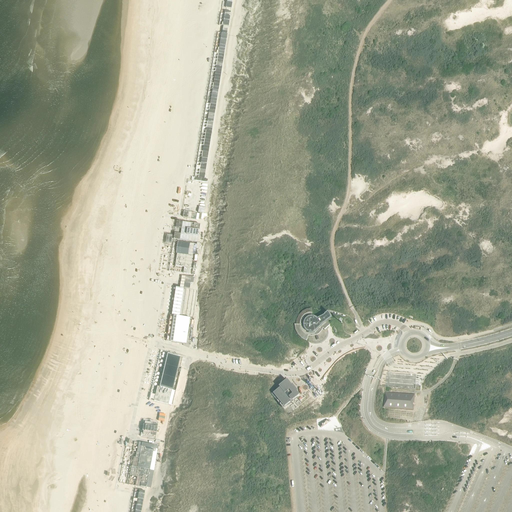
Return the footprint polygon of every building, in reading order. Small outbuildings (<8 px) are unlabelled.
[(198,276),(205,227),(181,223),(174,273),(198,276)] [(316,319),(316,318),(315,318),(312,317),(311,317),(311,312),(308,313),(305,314),(302,316),(300,318),(300,321),(299,325),(300,328),(302,332),(304,334),(308,336),(308,335),(308,334),(312,335),(315,334),(315,335),(329,322),(327,319),(326,320),(323,316),(316,319)] [(174,316),(170,341),(183,343),(184,340),(187,340),(190,318),(174,316)] [(157,387),(153,401),(172,406),(175,392),(171,391),(177,367),(179,358),(176,357),(177,356),(174,355),(173,357),(167,355),(160,387),(157,387)] [(285,407),(297,397),(299,395),(286,379),(279,386),(280,387),(273,392),(274,394),(285,407)] [(384,392),(383,407),(413,410),(413,408),(414,405),(413,405),(413,403),(414,403),(415,394),(384,392)] [(144,422),(142,434),(155,436),(157,424),(144,422)] [(148,487),(156,448),(151,447),(152,445),(140,442),(138,454),(136,454),(135,457),(137,457),(135,466),(132,466),(131,475),(127,474),(125,483),(148,487)] [(142,511),(146,490),(137,489),(133,511),(142,511)]
